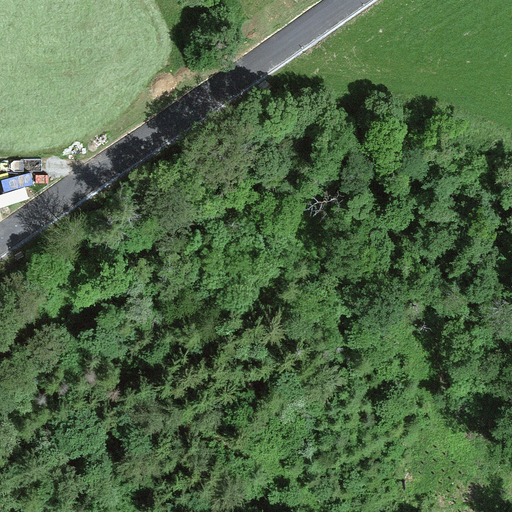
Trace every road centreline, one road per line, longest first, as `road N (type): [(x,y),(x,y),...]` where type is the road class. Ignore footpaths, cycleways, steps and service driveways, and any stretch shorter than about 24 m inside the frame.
road 1 (tertiary): [(359,0),(0,241)]
road 2 (track): [(36,217),(50,148),(0,146)]
